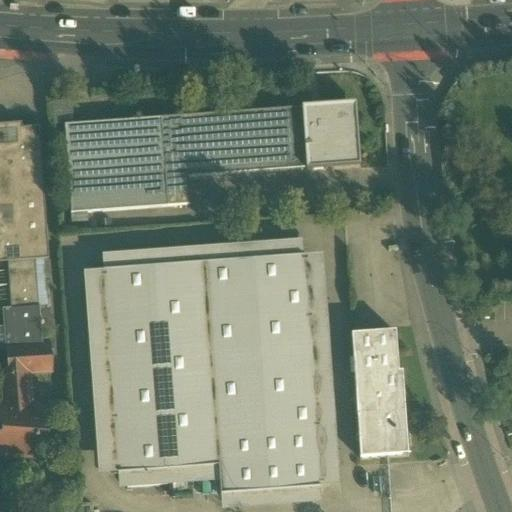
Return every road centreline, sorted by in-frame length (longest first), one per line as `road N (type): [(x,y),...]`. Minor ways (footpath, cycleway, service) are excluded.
road 1 (tertiary): [(500,511),(432,286),(408,30)]
road 2 (secondary): [(107,37),(408,30)]
